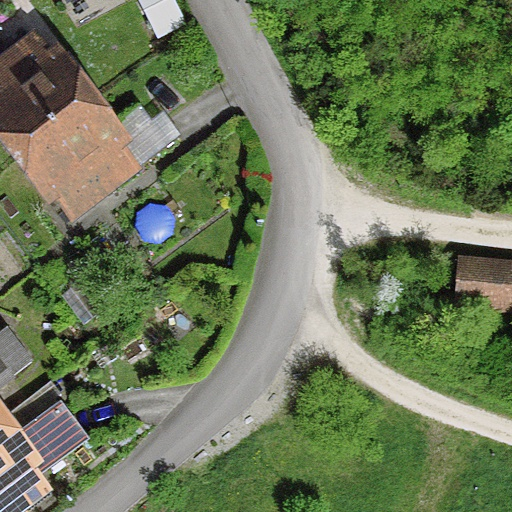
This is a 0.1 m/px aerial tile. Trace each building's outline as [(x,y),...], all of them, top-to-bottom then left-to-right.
[(164,0),(133,0),(148,29),(173,16),(164,0)] [(81,104),(29,39),(0,61),(0,139),(13,157),(81,104)] [(131,171),(81,104),(13,157),(65,223),(131,171)] [(511,269),(459,265),(456,305),(511,310),(511,269)] [(0,511),(14,511),(42,492),(31,477),(78,442),(53,409),(7,444),(0,435),(0,511)]
